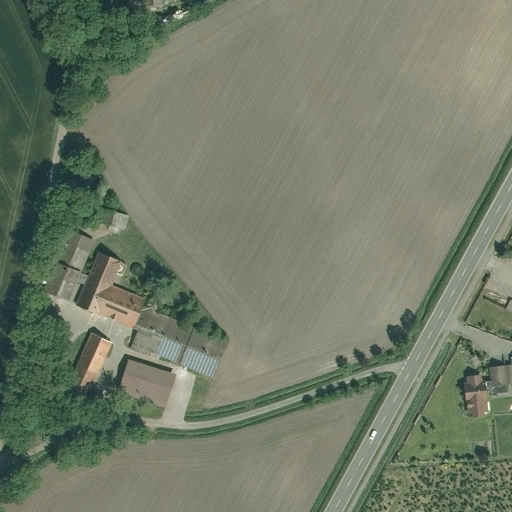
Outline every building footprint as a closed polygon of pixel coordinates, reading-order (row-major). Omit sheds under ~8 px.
[(100,0),(101,0),(102,5),(105,8),(108,11),(113,12),(117,12),(121,10),(124,7),(126,4),(127,0),(100,0)] [(141,0),(142,9),(165,9),(165,2),(190,1),(190,0),(141,0)] [(105,224),(126,230),(130,216),(108,210),(105,224)] [(69,304),(94,242),(70,232),(45,294),(69,304)] [(122,263),(97,253),(75,306),(134,330),(146,303),(112,289),(122,263)] [(177,364),(192,329),(147,310),(132,345),(177,364)] [(213,379),(228,343),(195,330),(180,366),(213,379)] [(112,347),(91,337),(65,389),(86,399),(112,347)] [(508,382),(505,363),(489,365),(491,378),(491,384),(508,382)] [(174,378),(126,364),(117,395),(164,409),(174,378)] [(483,373),(466,374),(470,414),(487,412),(485,390),(492,389),(491,384),(491,378),(483,378),(483,373)]
